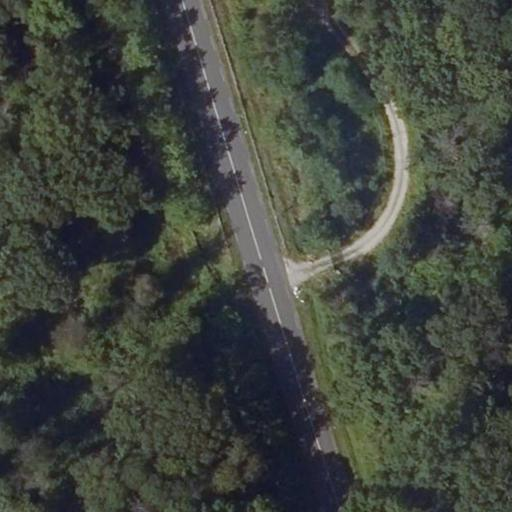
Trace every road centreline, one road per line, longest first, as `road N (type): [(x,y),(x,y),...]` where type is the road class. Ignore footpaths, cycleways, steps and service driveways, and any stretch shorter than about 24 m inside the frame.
road 1 (secondary): [(179,0),(342,511)]
road 2 (track): [(372,300),(511,255)]
